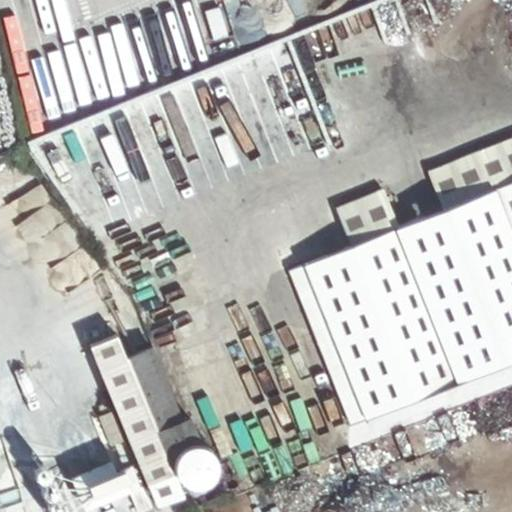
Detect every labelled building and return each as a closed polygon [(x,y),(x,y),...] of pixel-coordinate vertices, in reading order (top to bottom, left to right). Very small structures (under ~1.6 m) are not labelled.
[(511,180),(511,169),(501,142),(383,190),(398,227),(511,180)] [(289,270),(351,424),(511,358),(511,180),(398,227),(383,190),(334,210),(349,246),(289,270)] [(186,510),(214,499),(208,485),(209,483),(210,482),(211,480),(212,478),(213,476),(214,475),(214,473),(215,470),(215,468),(215,466),(212,458),(209,453),(206,448),(200,443),(189,414),(181,416),(153,346),(100,367),(156,505),(180,496),(186,510)] [(208,485),(214,499),(226,495),(215,468),(215,470),(214,473),(214,475),(213,476),(212,478),(211,480),(210,482),(209,483),(208,485)] [(41,495),(43,496),(45,497),(46,497),(49,496),(51,495),(52,492),(53,489),(52,485),(49,483),(47,482),(44,482),(41,483),(39,485),(38,488),(38,491),(40,494),(41,495)] [(48,511),(55,511),(57,511),(59,509),(60,506),(59,503),(57,500),(56,499),(53,498),(50,498),(47,500),(46,502),(45,504),(45,507),(46,510),(48,511)]
